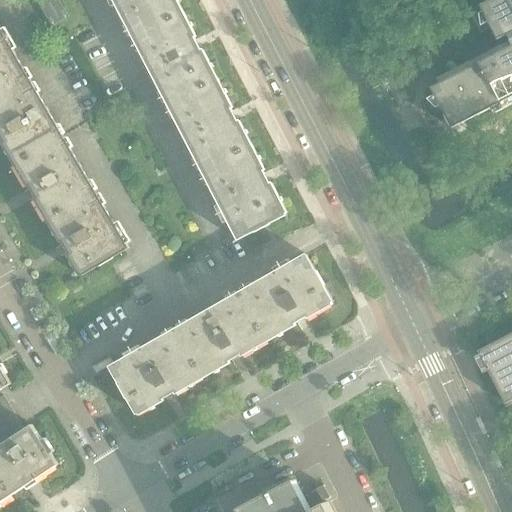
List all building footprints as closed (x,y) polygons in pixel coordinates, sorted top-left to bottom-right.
[(68,17),(58,0),(51,0),(41,6),(40,4),(39,4),(51,26),(68,17)] [(119,0),(138,36),(183,13),(176,0),(119,0)] [(452,128),(511,97),(511,0),(490,0),(480,5),(498,40),(507,35),(511,44),(511,46),(431,88),(452,128)] [(202,52),(200,49),(200,48),(196,50),(192,42),(196,41),(194,37),(195,37),(183,13),(138,36),(173,102),(217,79),(203,51),(202,52)] [(0,99),(27,84),(10,56),(0,38),(0,31),(2,31),(0,28),(0,99)] [(232,108),(217,79),(173,102),(207,169),(252,146),(239,122),(238,123),(237,119),(233,121),(229,113),(233,111),(231,108),(232,108)] [(59,140),(43,112),(27,84),(0,99),(0,131),(1,131),(6,139),(3,140),(5,143),(4,144),(16,165),(59,140)] [(92,195),(75,167),(59,140),(16,165),(28,186),(29,185),(31,188),(34,187),(38,194),(35,196),(37,199),(36,200),(48,221),(92,195)] [(270,185),(269,182),(269,181),(265,183),(261,175),(265,174),(263,170),(264,170),(252,146),(207,169),(243,238),(286,216),(285,213),(286,213),(271,184),(270,185)] [(124,251),(92,195),(48,221),(61,242),(62,241),(63,244),(67,242),(71,250),(68,252),(70,255),(69,255),(80,275),(81,274),(82,276),(83,275),(124,251)] [(309,318),(332,304),(331,303),(333,302),(333,301),(307,256),(307,255),(302,257),(304,262),(244,297),(269,340),(295,325),(294,324),(297,323),(296,320),(303,315),(305,318),(308,317),(309,318)] [(243,355),(269,340),(244,297),(178,334),(203,378),(229,363),(229,362),(232,360),(230,357),(237,353),(239,356),(242,354),(243,355)] [(511,333),(478,351),(505,404),(511,400),(511,333)] [(203,378),(178,334),(118,369),(115,364),(110,367),(111,368),(137,413),(137,414),(140,413),(140,414),(163,401),(163,400),(166,398),(164,395),(172,390),(173,394),(176,392),(177,393),(203,378)] [(0,390),(11,384),(0,365),(0,364),(0,390)] [(0,409),(9,404),(4,395),(0,397),(0,409)] [(0,425),(16,416),(9,404),(0,409),(0,425)] [(24,430),(16,416),(0,425),(0,440),(1,441),(4,439),(6,442),(24,430)] [(58,465),(32,425),(24,430),(6,442),(0,446),(0,475),(13,495),(27,486),(26,485),(36,478),(43,474),(58,465)] [(0,503),(13,495),(0,475),(0,503)] [(332,511),(327,502),(319,506),(317,502),(317,501),(318,500),(319,498),(318,495),(315,494),(313,494),(312,493),(304,497),(296,480),(290,483),(246,506),(249,511),(332,511)]
